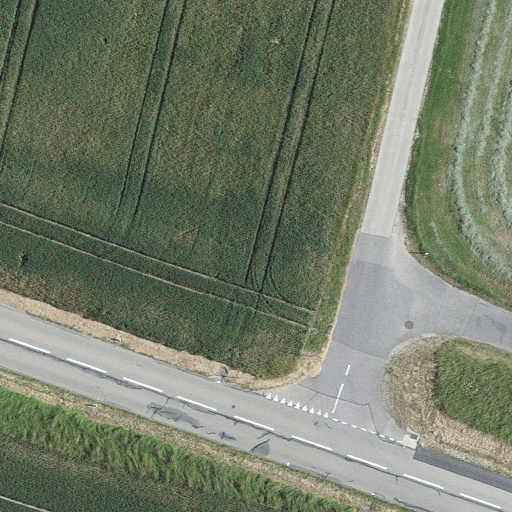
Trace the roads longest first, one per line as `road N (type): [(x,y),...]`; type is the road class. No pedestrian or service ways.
road 1 (secondary): [(509,511),(0,336)]
road 2 (track): [(369,284),(511,336)]
